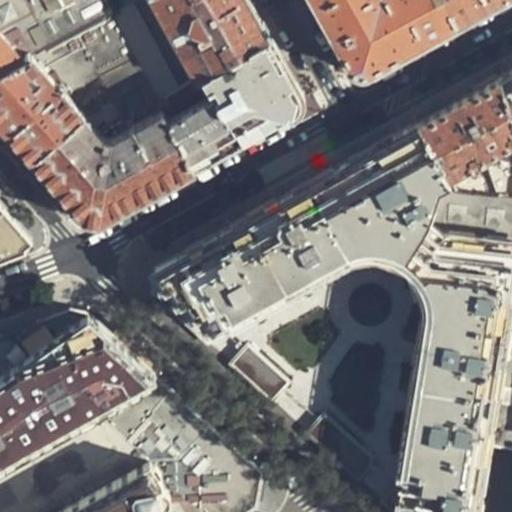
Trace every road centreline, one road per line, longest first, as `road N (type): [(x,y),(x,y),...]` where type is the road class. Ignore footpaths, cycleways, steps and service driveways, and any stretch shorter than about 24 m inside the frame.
road 1 (residential): [(334,490),(82,257)]
road 2 (secondary): [(82,257),(346,114)]
road 3 (secondary): [(346,114),(511,22)]
road 4 (residential): [(284,0),(346,114)]
road 5 (residential): [(82,257),(0,161)]
